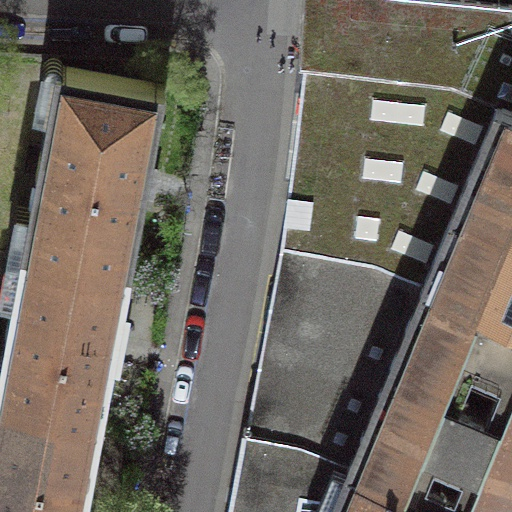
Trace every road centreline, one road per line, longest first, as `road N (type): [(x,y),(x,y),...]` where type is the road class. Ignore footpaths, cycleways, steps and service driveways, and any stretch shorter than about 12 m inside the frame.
road 1 (residential): [(186,511),(242,213),(262,13)]
road 2 (residential): [(262,13),(0,2)]
